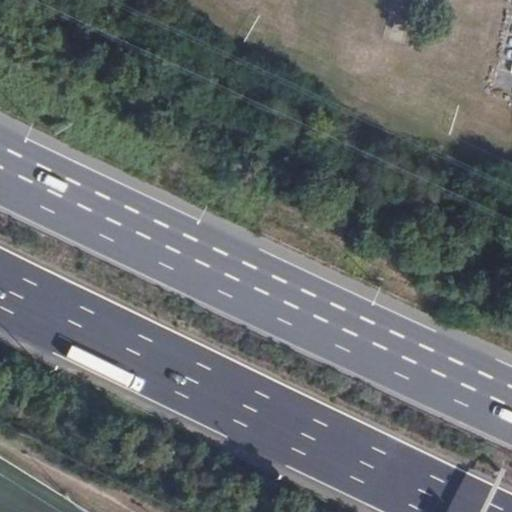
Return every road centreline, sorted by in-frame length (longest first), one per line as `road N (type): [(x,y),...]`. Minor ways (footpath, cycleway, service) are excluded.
road 1 (motorway): [(511,407),(0,166)]
road 2 (motorway): [(0,294),(442,511)]
